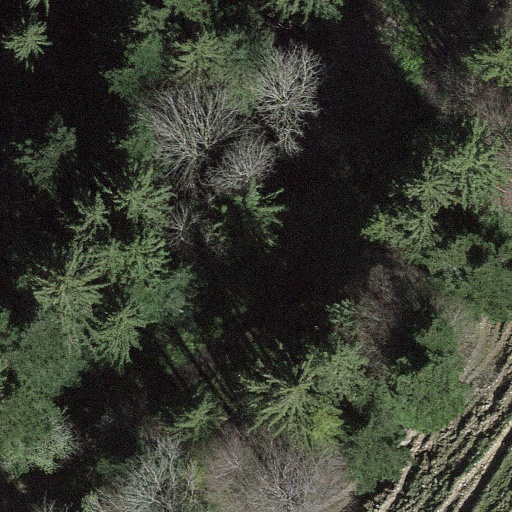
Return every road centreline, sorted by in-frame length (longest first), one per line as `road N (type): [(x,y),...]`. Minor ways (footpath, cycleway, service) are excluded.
road 1 (track): [(0,503),(287,288),(342,224),(423,104),(461,0)]
road 2 (unclassified): [(119,0),(62,103),(0,166)]
